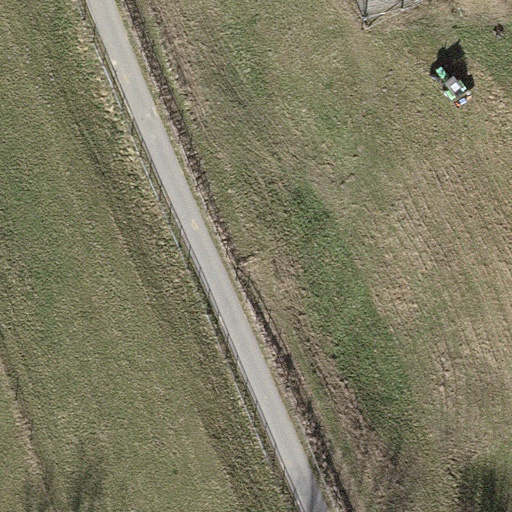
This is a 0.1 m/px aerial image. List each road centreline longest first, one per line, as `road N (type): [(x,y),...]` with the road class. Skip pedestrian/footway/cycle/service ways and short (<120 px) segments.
road 1 (unclassified): [(171,156),(324,511)]
road 2 (unclassified): [(171,156),(120,0)]
